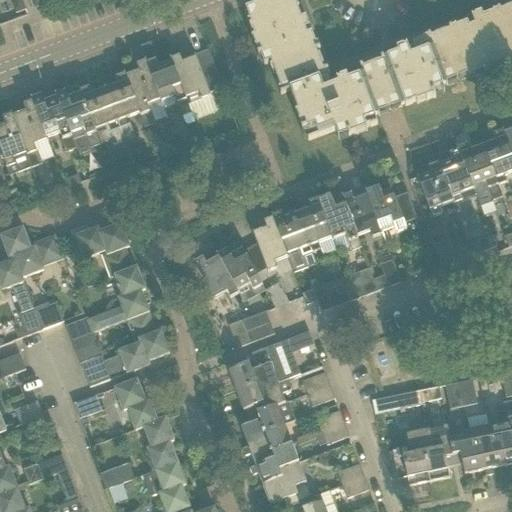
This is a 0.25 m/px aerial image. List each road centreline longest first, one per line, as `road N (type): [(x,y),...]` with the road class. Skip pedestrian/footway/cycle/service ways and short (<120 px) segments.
road 1 (residential): [(396,511),(327,330),(492,266),(503,326)]
road 2 (residential): [(214,0),(0,74)]
road 3 (residential): [(102,511),(39,344)]
